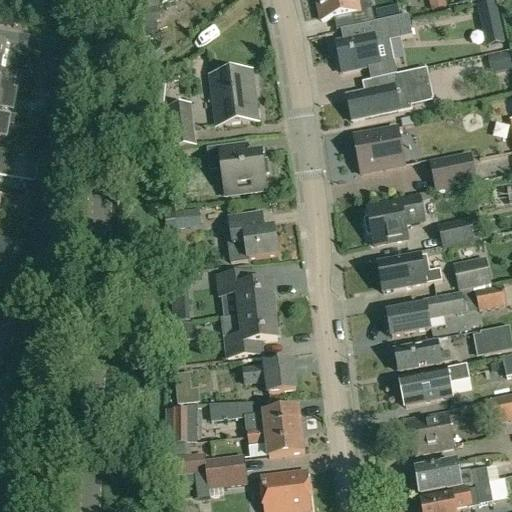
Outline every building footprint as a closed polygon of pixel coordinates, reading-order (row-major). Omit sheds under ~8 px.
[(139,0),(140,10),(145,10),(150,10),(162,9),(162,3),(150,3),(149,0),(139,0)] [(317,0),(323,23),(353,16),(356,29),(376,24),(371,2),(360,4),(358,0),(317,0)] [(452,0),(437,0),(439,16),(454,14),(452,0)] [(496,4),(477,8),(483,33),(501,29),(496,4)] [(150,10),(141,10),(140,10),(141,25),(151,24),(150,10)] [(376,47),(390,44),(413,39),(408,18),(341,32),(344,44),(336,46),(342,75),(368,70),(380,67),(376,47)] [(0,70),(15,73),(18,57),(14,57),(18,37),(0,33),(0,70)] [(511,65),(509,53),(488,57),(491,75),(511,71),(511,65)] [(0,107),(4,108),(7,89),(12,90),(15,73),(0,70),(0,107)] [(428,70),(364,84),(366,94),(348,98),(354,124),(401,113),(400,113),(413,110),(412,106),(435,101),(428,70)] [(258,123),(253,74),(212,78),(217,128),(258,123)] [(171,152),(196,148),(191,107),(166,110),(171,152)] [(0,138),(5,140),(9,116),(0,114),(0,138)] [(408,168),(400,129),(355,138),(363,177),(408,168)] [(263,155),(234,159),(233,148),(209,151),(211,172),(223,171),(227,198),(268,193),(266,177),(271,176),(269,161),(264,162),(263,155)] [(471,156),(428,165),(434,194),(477,185),(474,172),(471,156)] [(36,162),(29,161),(26,176),(34,177),(36,162)] [(423,201),(402,205),(402,206),(371,211),(372,220),(370,221),(368,223),(370,238),(373,239),(376,239),(377,248),(411,242),(409,230),(428,227),(423,201)] [(198,211),(175,214),(176,231),(200,229),(198,211)] [(264,231),(262,214),(229,219),(233,248),(246,246),(249,262),(279,258),(275,230),(264,231)] [(443,232),(447,250),(477,243),(473,225),(443,232)] [(0,266),(12,268),(13,261),(0,259),(0,266)] [(380,265),(386,298),(428,290),(428,288),(442,285),(440,274),(429,275),(427,260),(419,262),(419,259),(380,265)] [(491,288),(486,261),(453,268),(458,295),(491,288)] [(237,292),(240,319),(275,315),(271,287),(255,289),(253,276),(218,281),(220,294),(237,292)] [(506,309),(503,291),(462,299),(465,316),(506,309)] [(387,335),(391,336),(392,341),(432,333),(430,323),(464,317),(461,300),(461,297),(424,304),(425,310),(388,317),(389,321),(385,324),(387,335)] [(278,342),(275,315),(240,319),(243,346),(227,348),(228,361),(263,357),(261,345),(278,342)] [(480,334),(484,359),(511,353),(511,342),(510,329),(480,334)] [(451,365),(449,354),(441,355),(440,347),(396,355),(399,374),(451,365)] [(511,357),(503,359),(508,380),(511,379),(511,357)] [(296,394),(293,366),(266,369),(266,370),(244,372),(246,386),(267,384),(269,397),(296,394)] [(433,376),(401,383),(407,410),(458,401),(454,387),(470,385),(467,369),(433,377),(433,376)] [(179,409),(200,407),(198,393),(191,394),(177,396),(179,409)] [(511,397),(484,404),(489,429),(511,423),(511,397)] [(247,421),(245,407),(208,409),(210,421),(219,420),(220,425),(247,421)] [(190,412),(173,412),(173,448),(195,447),(194,439),(188,439),(187,431),(190,431),(190,412)] [(248,432),(249,440),(301,434),(298,412),(264,416),(265,429),(248,432)] [(458,426),(456,413),(449,415),(449,416),(409,423),(415,457),(455,451),(451,427),(458,426)] [(304,455),(301,434),(249,440),(250,449),(268,447),(269,459),(304,455)] [(175,461),(177,480),(245,472),(243,460),(216,464),(216,469),(198,471),(196,459),(175,461)] [(449,493),(473,488),(474,488),(474,491),(489,488),(486,471),(460,476),(457,465),(417,472),(421,495),(449,491),(449,493)] [(501,506),(511,503),(511,493),(507,469),(494,472),(501,506)] [(246,487),(245,472),(177,480),(178,490),(197,488),(198,501),(210,500),(209,491),(246,487)] [(311,511),(307,475),(261,481),(265,511),(311,511)] [(479,508),(492,506),(489,488),(474,491),(475,493),(422,502),(423,511),(465,511),(479,510),(479,508)]
